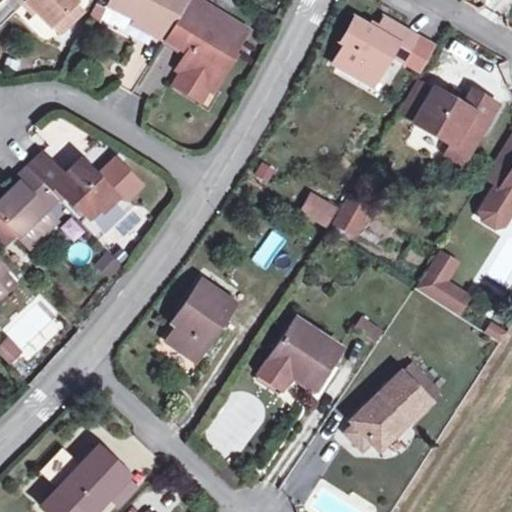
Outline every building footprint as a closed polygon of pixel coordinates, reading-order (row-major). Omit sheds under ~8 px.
[(0,0),(0,31),(20,0),(0,0)] [(75,0),(23,0),(51,29),(78,3),(75,0)] [(169,38),(192,0),(114,0),(113,3),(139,16),(158,25),(154,32),(168,40),(169,38)] [(200,0),(192,0),(169,38),(185,48),(188,44),(192,47),(179,68),(186,72),(210,88),(214,91),(236,55),(234,53),(229,50),(233,45),(237,48),(248,29),(200,0)] [(135,22),(154,32),(158,25),(139,16),(135,22)] [(366,70),(379,78),(393,54),(405,61),(419,37),(386,18),(379,31),(356,18),(343,42),(347,44),(336,63),(362,77),(366,70)] [(419,37),(405,61),(423,71),(437,47),(419,37)] [(234,53),(237,48),(233,45),(229,50),(234,53)] [(375,85),(379,78),(366,70),(362,77),(375,85)] [(210,88),(186,72),(178,85),(203,100),(210,88)] [(398,113),(416,123),(436,89),(418,79),(398,113)] [(436,89),(416,123),(454,146),(450,155),(465,163),(478,141),(463,132),(468,122),(483,131),(499,105),(474,91),(465,106),(436,89)] [(478,141),(483,131),(468,122),(463,132),(478,141)] [(503,187),(511,172),(511,133),(486,176),(503,187)] [(100,204),(105,209),(119,195),(96,172),(82,158),(66,173),(45,151),(30,166),(54,191),(59,197),(64,193),(72,202),(75,200),(90,215),(100,204)] [(112,156),(96,172),(119,195),(126,202),(142,186),(112,156)] [(54,191),(30,166),(18,178),(22,182),(0,202),(0,215),(19,235),(48,208),(42,202),(54,191)] [(511,172),(503,187),(500,192),(496,189),(481,213),(483,223),(494,230),(508,229),(511,222),(511,172)] [(59,197),(54,191),(42,202),(48,208),(59,197)] [(335,210),(313,196),(303,211),(326,226),(335,210)] [(353,196),(337,222),(355,233),(371,207),(353,196)] [(100,204),(90,215),(94,219),(105,209),(100,204)] [(48,208),(19,235),(30,246),(59,220),(48,208)] [(0,215),(0,242),(5,248),(19,235),(0,215)] [(248,261),(264,272),(285,240),(269,230),(248,261)] [(89,264),(102,280),(118,266),(105,251),(89,264)] [(439,252),(415,290),(456,315),(467,297),(444,282),(456,263),(439,252)] [(0,299),(0,300),(17,284),(5,272),(0,276),(0,299)] [(190,310),(178,327),(168,342),(196,361),(235,303),(202,280),(185,306),(190,310)] [(173,324),(178,327),(190,310),(185,306),(173,324)] [(358,316),(350,330),(373,343),(381,329),(358,316)] [(295,368),(320,384),(343,348),(296,318),(259,374),(281,389),(290,376),(295,368)] [(487,335),(502,344),(510,331),(495,322),(487,335)] [(8,340),(0,347),(0,352),(11,364),(22,354),(8,340)] [(410,364),(403,371),(426,396),(434,389),(410,364)] [(315,392),(320,384),(295,368),(290,376),(315,392)] [(405,418),(426,396),(403,371),(352,421),(356,424),(347,433),(363,450),(372,441),(382,451),(410,423),(405,418)] [(432,402),(426,396),(405,418),(410,423),(432,402)] [(128,473),(117,462),(100,446),(82,465),(77,461),(55,484),(38,502),(48,511),(97,511),(109,500),(127,481),(131,476),(128,473)] [(77,461),(64,448),(41,472),(55,484),(77,461)] [(122,457),(117,462),(128,473),(134,467),(122,457)] [(138,490),(127,481),(109,500),(119,510),(138,490)]
